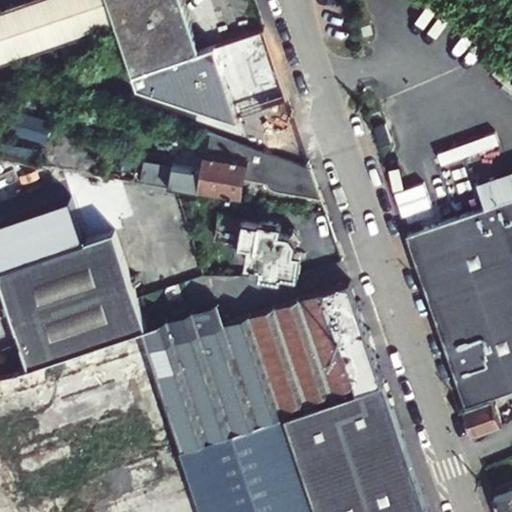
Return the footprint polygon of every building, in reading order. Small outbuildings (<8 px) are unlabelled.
[(0,62),(60,42),(65,55),(97,44),(93,31),(117,22),(138,85),(244,119),(217,43),(199,49),(182,0),(23,0),(0,8),(0,62)] [(41,116),(16,109),(9,130),(34,137),(41,116)] [(203,168),(174,163),(170,181),(241,193),(248,156),(206,149),(203,168)] [(116,175),(8,157),(3,189),(52,197),(55,180),(113,191),(116,175)] [(467,402),(511,386),(511,194),(408,231),(467,402)] [(297,274),(300,258),(293,256),(295,248),(298,232),(280,229),(282,221),(260,217),(260,220),(244,217),(240,241),(249,243),(246,261),(261,264),(260,273),(280,277),(281,271),(297,274)] [(0,511),(429,511),(350,278),(226,319),(218,299),(148,322),(117,228),(0,266),(0,267),(32,362),(0,372),(0,511)] [(293,256),(300,258),(302,249),(295,248),(293,256)] [(464,407),(473,433),(501,423),(492,397),(464,407)] [(491,487),(494,494),(511,487),(511,483),(511,481),(491,487)] [(511,511),(511,487),(494,494),(499,511),(511,511)]
